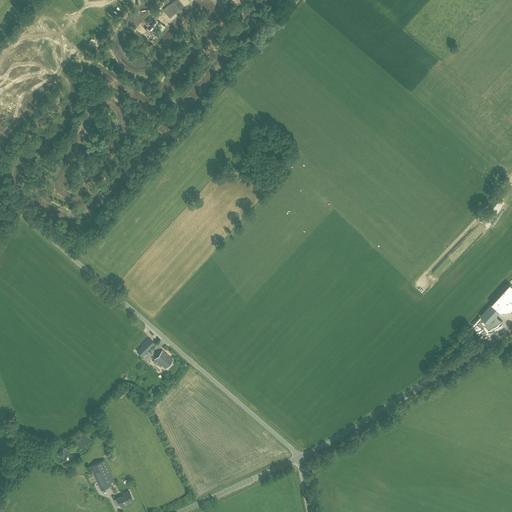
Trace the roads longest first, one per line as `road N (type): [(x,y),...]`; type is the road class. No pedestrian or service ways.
road 1 (unclassified): [(298,458),(0,195)]
road 2 (tertiary): [(298,458),(511,328)]
road 3 (tertiary): [(183,511),(298,458)]
road 4 (unknown): [(94,68),(38,34),(0,75)]
